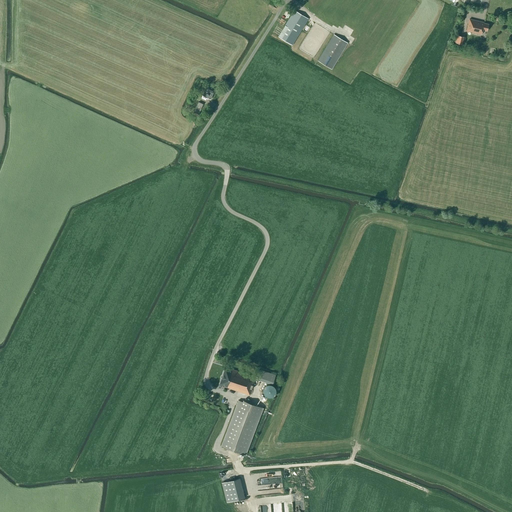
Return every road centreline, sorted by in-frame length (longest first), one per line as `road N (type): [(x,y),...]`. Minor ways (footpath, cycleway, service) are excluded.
road 1 (unclassified): [(226,394),(213,390),(206,370),(265,238),(227,210),(221,168),(194,162),(192,143),(286,0)]
road 2 (track): [(253,511),(235,462),(216,447),(226,394)]
